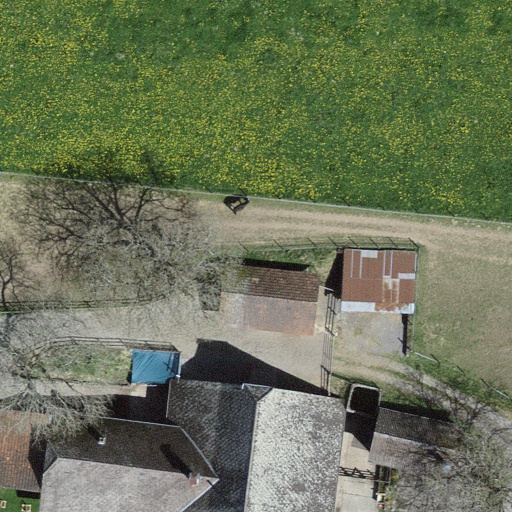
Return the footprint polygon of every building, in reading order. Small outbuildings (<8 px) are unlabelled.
[(346,241),(343,304),(420,307),(422,244),(346,241)] [(307,286),(235,276),(231,314),(302,323),(307,286)] [(302,511),(316,400),(197,387),(190,449),(0,427),(0,477),(55,483),(54,490),(184,505),(182,511),(302,511)] [(348,408),(349,455),(373,455),(373,408),(348,408)] [(459,430),(384,413),(374,458),(449,474),(459,430)]
